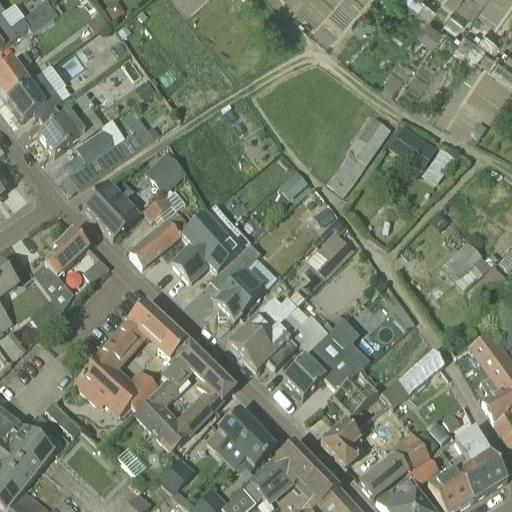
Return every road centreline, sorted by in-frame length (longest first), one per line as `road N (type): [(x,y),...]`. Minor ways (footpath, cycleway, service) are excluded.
road 1 (residential): [(511,481),(373,261),(244,100)]
road 2 (residential): [(361,511),(241,385),(48,203)]
road 3 (residential): [(511,177),(322,64),(302,60),(244,100)]
